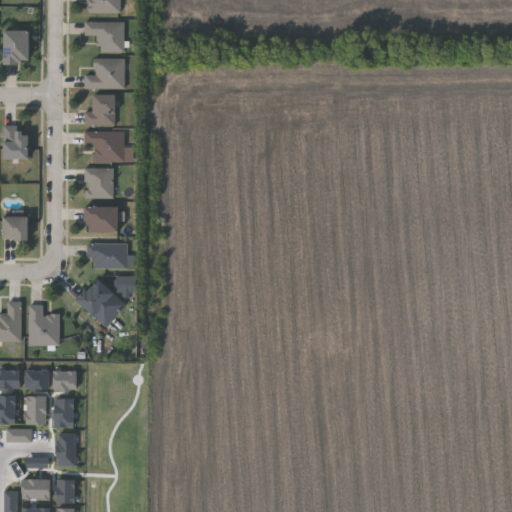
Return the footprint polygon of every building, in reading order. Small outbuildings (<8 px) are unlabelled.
[(120,0),(120,12),(86,12),(86,0),(120,0)] [(123,20),(123,51),(98,51),(98,34),(84,34),(84,20),(123,20)] [(30,29),(30,62),(4,62),(4,29),(30,29)] [(93,74),(93,57),(124,57),(124,87),(84,87),(84,74),(93,74)] [(116,94),(116,125),(83,125),(83,110),(93,110),(93,94),(116,94)] [(29,158),(3,158),(3,126),(29,126),(29,158)] [(83,144),(83,130),(124,131),(123,147),(127,147),(127,161),(93,160),(93,145),(83,144)] [(112,197),(84,197),(84,167),(112,167),(112,197)] [(85,206),(119,206),(119,231),(85,231),(85,206)] [(29,215),(29,238),(3,238),(3,215),(29,215)] [(134,267),(93,267),(93,257),(86,257),(86,243),(127,243),(127,254),(134,254),(134,267)] [(135,292),(117,292),(117,275),(135,275),(135,292)] [(77,298),(98,277),(125,304),(104,325),(77,298)] [(20,341),(0,341),(0,313),(7,313),(7,300),(20,300),(20,341)] [(28,344),(28,304),(43,304),(43,313),(58,313),(58,344),(28,344)] [(22,370),(0,369),(0,389),(22,390),(22,370)] [(26,390),(50,390),(50,371),(26,370),(26,390)] [(78,391),(78,372),(55,371),(55,390),(78,391)] [(0,424),(17,424),(17,395),(0,395),(0,424)] [(48,397),(28,396),(28,425),(48,425),(48,397)] [(75,428),(76,399),(56,399),(55,427),(75,428)] [(7,442),(33,443),(33,429),(8,429),(7,442)] [(77,467),(78,434),(59,433),(58,466),(77,467)] [(50,458),(28,457),(27,468),(50,468),(50,458)] [(52,499),(51,479),(23,480),(23,500),(52,499)] [(57,503),(76,504),(77,480),(58,480),(57,503)] [(19,511),(20,491),(6,491),(5,511),(19,511)]
